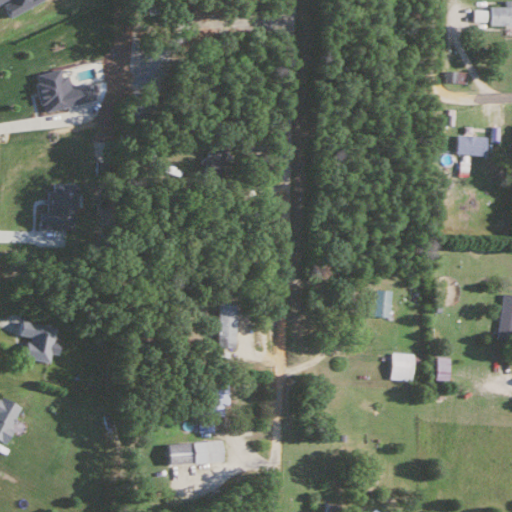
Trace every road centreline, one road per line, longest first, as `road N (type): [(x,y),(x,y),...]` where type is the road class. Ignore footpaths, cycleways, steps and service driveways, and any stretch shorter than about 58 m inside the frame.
road 1 (residential): [(271,511),(290,0)]
road 2 (residential): [(511,97),(450,97),(437,81),(438,0)]
